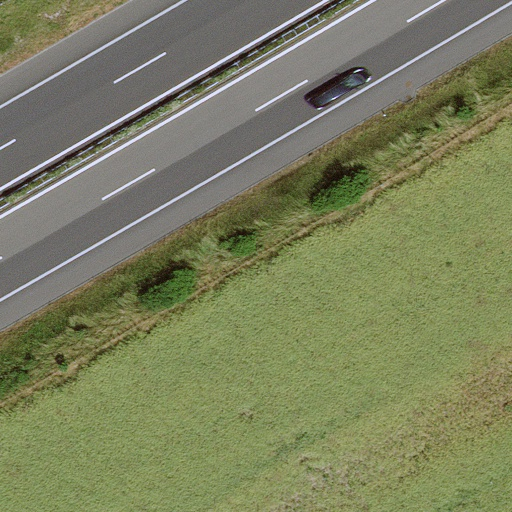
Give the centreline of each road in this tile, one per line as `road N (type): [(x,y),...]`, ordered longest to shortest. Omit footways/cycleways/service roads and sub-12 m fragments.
road 1 (motorway): [(0,257),(442,0)]
road 2 (motorway): [(256,0),(0,149)]
